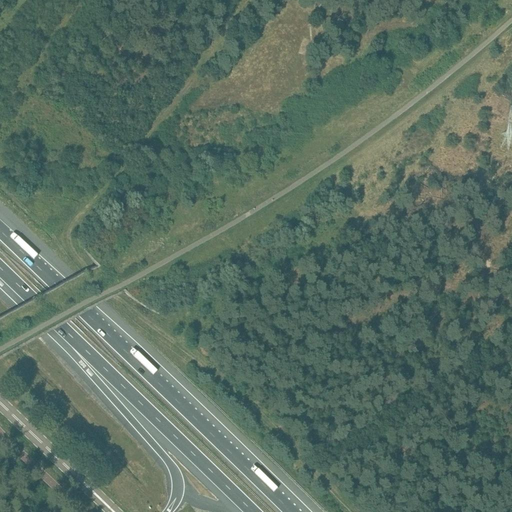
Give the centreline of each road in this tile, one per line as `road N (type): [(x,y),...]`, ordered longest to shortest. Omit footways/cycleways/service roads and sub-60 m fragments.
road 1 (track): [(353,511),(196,358),(131,310),(71,241),(76,220),(250,0)]
road 2 (motorway): [(291,511),(0,230)]
road 3 (motorway): [(0,269),(251,511)]
road 4 (tertiary): [(113,511),(0,403)]
